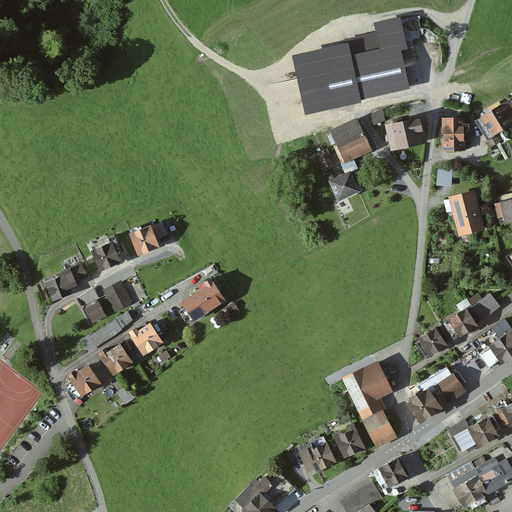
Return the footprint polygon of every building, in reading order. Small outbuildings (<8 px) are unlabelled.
[(379,37),(293,56),(306,115),(361,103),(360,98),(408,87),(399,50),(407,49),(400,19),(376,24),(379,37)] [(485,138),(491,134),(511,121),(511,99),(511,98),(500,105),(480,117),(474,121),(485,138)] [(384,105),(373,107),(375,118),(387,115),(384,105)] [(442,118),(443,150),(462,150),(461,134),(466,134),(466,124),(461,124),(461,117),(442,118)] [(423,140),(418,118),(385,125),(391,148),(423,140)] [(356,122),(331,134),(335,145),(343,161),(369,149),(361,132),(356,122)] [(489,141),(492,147),(500,142),(497,136),(489,141)] [(328,145),(319,150),(327,165),(336,160),(328,145)] [(453,172),(438,170),(437,186),(452,188),(453,172)] [(329,181),(337,199),(356,190),(352,182),(355,180),(351,171),(348,172),(329,181)] [(447,214),(452,212),(458,233),(481,227),(475,203),(472,193),(443,200),(447,214)] [(511,193),(497,197),(498,202),(493,203),(497,217),(498,222),(504,221),(511,218),(511,193)] [(153,239),(164,235),(159,223),(129,234),(137,253),(155,245),(153,239)] [(91,251),(99,269),(117,261),(115,255),(120,253),(114,241),(112,235),(106,238),(108,243),(91,251)] [(60,261),(64,268),(72,264),(69,257),(60,261)] [(51,299),(68,292),(67,287),(73,284),(71,282),(85,275),(79,263),(60,272),(61,275),(44,282),(51,299)] [(192,319),(222,299),(208,279),(203,282),(206,286),(186,298),(181,302),(184,306),(178,311),(186,323),(192,318),(192,319)] [(107,295),(114,310),(129,303),(121,288),(107,295)] [(472,298),(482,292),(480,288),(469,294),(472,298)] [(497,305),(495,302),(488,294),(480,300),(471,307),(479,319),(497,305)] [(95,301),(81,308),(88,323),(103,316),(95,301)] [(228,307),(233,314),(237,311),(232,304),(228,307)] [(470,305),(443,323),(453,338),(458,335),(474,324),(473,323),(479,319),(471,307),(470,305)] [(126,312),(126,311),(114,318),(114,319),(115,322),(117,325),(129,317),(126,312)] [(87,350),(116,331),(112,324),(115,322),(114,319),(110,322),(88,336),(87,334),(80,339),(87,350)] [(511,329),(510,331),(502,319),(470,341),(478,353),(487,366),(499,358),(501,362),(511,353),(511,329)] [(133,338),(142,352),(159,341),(148,324),(136,332),(134,328),(126,334),(130,340),(133,338)] [(425,350),(428,354),(443,344),(443,343),(446,341),(439,331),(436,333),(433,328),(418,339),(419,341),(416,343),(422,352),(425,350)] [(128,361),(133,358),(122,341),(118,344),(106,352),(104,348),(98,352),(112,372),(128,361)] [(374,363),(342,378),(359,412),(361,411),(364,418),(362,419),(380,410),(372,393),(386,386),(374,363)] [(67,390),(72,399),(97,382),(86,365),(74,373),(73,370),(67,374),(75,385),(67,390)] [(445,367),(416,385),(420,391),(421,393),(425,390),(436,406),(443,401),(442,398),(458,387),(460,385),(452,373),(449,374),(445,367)] [(123,388),(116,393),(123,404),(130,399),(123,388)] [(421,393),(420,391),(410,397),(412,400),(408,403),(419,419),(437,407),(436,406),(425,390),(421,393)] [(511,424),(511,402),(495,412),(502,424),(508,421),(510,426),(511,424)] [(362,419),(373,441),(391,432),(380,410),(362,419)] [(336,419),(338,424),(348,419),(345,414),(336,419)] [(467,427),(465,422),(464,421),(448,432),(458,450),(462,448),(464,447),(467,450),(477,444),(477,445),(496,434),(493,429),(497,427),(490,414),(467,427)] [(335,437),(344,455),(362,447),(351,425),(346,428),(347,431),(335,437)] [(313,465),(315,469),(333,461),(321,436),(298,448),(299,451),(292,454),(299,467),(306,464),(307,468),(313,465)] [(395,458),(378,468),(373,470),(382,487),(387,485),(404,476),(395,458)] [(511,471),(504,458),(476,475),(486,492),(510,478),(511,474),(511,471)] [(272,467),(256,482),(252,487),(254,490),(250,495),(252,497),(258,492),(269,503),(271,501),(272,501),(276,503),(292,487),(272,467)] [(452,488),(461,503),(462,505),(484,493),(486,492),(476,475),(452,488)] [(379,496),(370,483),(363,487),(372,501),(379,496)] [(353,511),(368,503),(372,501),(363,487),(339,502),(345,511),(353,511)] [(241,508),(245,511),(267,511),(273,506),(269,503),(258,492),(252,497),(241,508)] [(374,511),(368,503),(353,511),(374,511)]
